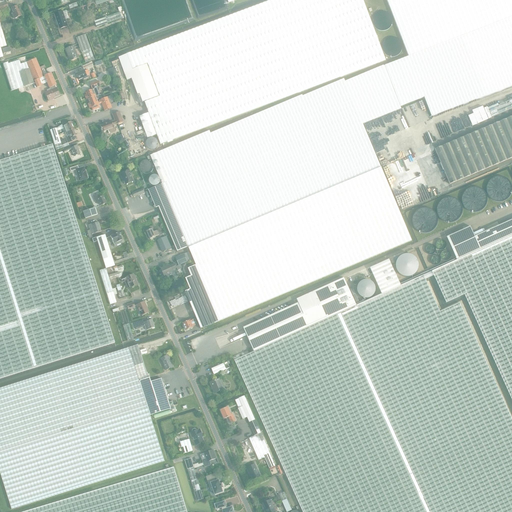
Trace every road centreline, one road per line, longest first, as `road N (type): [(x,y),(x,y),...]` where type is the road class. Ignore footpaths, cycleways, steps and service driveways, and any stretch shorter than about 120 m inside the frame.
road 1 (tertiary): [(249,511),(27,0)]
road 2 (unknown): [(422,151),(415,138),(421,129),(511,91)]
